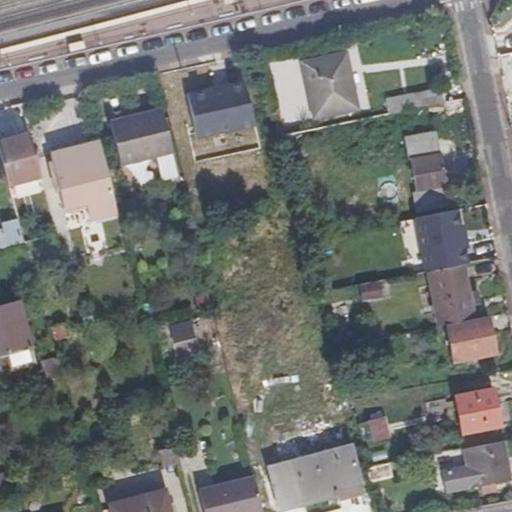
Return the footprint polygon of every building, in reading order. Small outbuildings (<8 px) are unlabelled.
[(315,119),(356,111),(345,57),(304,66),(315,119)] [(280,121),(303,118),(295,61),(272,64),(280,121)] [(245,81),(189,93),(198,137),(257,124),(245,81)] [(383,102),(385,116),(443,104),(439,90),(383,102)] [(174,152),(164,110),(111,123),(121,165),(174,152)] [(28,133),(0,140),(0,159),(7,186),(40,177),(28,133)] [(412,215),(447,208),(431,135),(399,141),(404,163),(407,164),(413,194),(408,195),(412,215)] [(115,212),(99,144),(51,156),(67,225),(115,212)] [(0,246),(22,240),(15,217),(2,219),(3,226),(0,227),(0,246)] [(425,273),(428,273),(459,266),(449,218),(434,222),(435,227),(417,230),(425,273)] [(428,273),(438,325),(444,323),(472,316),(463,265),(459,266),(428,273)] [(380,283),(358,287),(361,302),(383,298),(380,283)] [(7,366),(32,359),(16,300),(0,305),(0,357),(4,357),(7,366)] [(84,328),(94,325),(89,308),(80,311),(84,328)] [(493,347),(485,314),(472,316),(444,323),(452,357),(493,347)] [(190,323),(170,328),(172,338),(193,334),(190,323)] [(54,342),(67,339),(62,324),(50,327),(54,342)] [(356,343),(368,339),(365,331),(353,334),(356,343)] [(57,360),(61,377),(75,374),(71,357),(57,360)] [(59,377),(54,358),(40,362),(46,381),(59,377)] [(461,434),(500,426),(492,389),(453,397),(461,434)] [(372,443),(391,437),(386,417),(366,423),(372,443)] [(510,480),(500,440),(459,450),(468,490),(485,486),(495,483),(510,480)] [(276,462),(287,507),(359,488),(348,444),(276,462)] [(161,465),(176,462),(173,447),(158,451),(161,465)] [(278,509),(287,507),(276,462),(266,464),(278,509)] [(392,479),(389,466),(368,471),(373,491),(382,489),(380,482),(392,479)] [(95,509),(84,467),(74,470),(85,511),(95,509)] [(203,511),(261,511),(253,477),(198,492),(203,511)] [(495,483),(485,486),(487,496),(498,494),(495,483)] [(129,502),(131,511),(168,511),(163,492),(129,502)] [(131,511),(129,502),(108,507),(108,510),(108,511),(131,511)]
